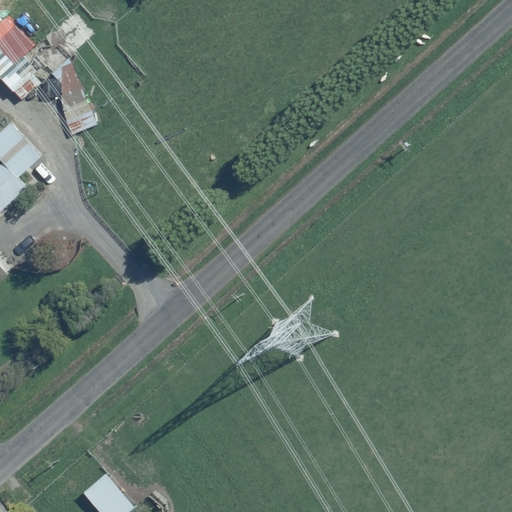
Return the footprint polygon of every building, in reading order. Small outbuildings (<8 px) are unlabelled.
[(20,59),(2,41),(0,43),(0,75),(24,101),(50,76),(27,52),(20,59)] [(64,109),(73,135),(101,125),(92,99),(64,109)] [(45,157),(12,121),(0,132),(0,156),(5,162),(22,178),(45,157)] [(0,167),(0,215),(31,187),(22,178),(5,162),(0,167)] [(0,285),(9,277),(0,266),(0,285)] [(110,473),(88,492),(104,511),(131,511),(138,506),(110,473)]
